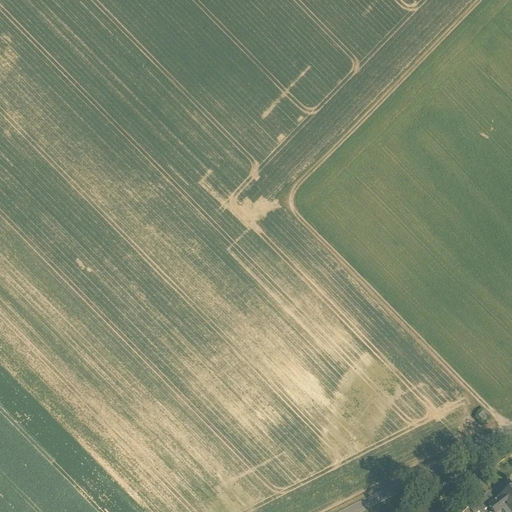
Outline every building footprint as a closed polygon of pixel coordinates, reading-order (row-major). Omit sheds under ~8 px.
[(487,419),(481,414),(478,417),(483,423),(487,419)] [(511,511),(511,489),(500,498),(500,499),(494,503),(489,508),(492,511),(501,511),(503,511),(511,511)] [(477,501),(469,492),(464,496),(468,501),(462,505),(466,510),(477,501)] [(487,494),(477,502),(482,508),(484,511),(489,508),(494,503),(487,494)] [(477,502),(469,508),(471,511),(477,511),(482,508),(477,502)] [(440,511),(433,503),(422,511),(440,511)]
